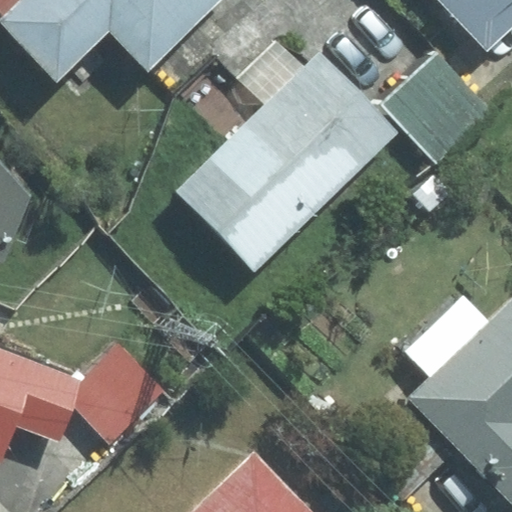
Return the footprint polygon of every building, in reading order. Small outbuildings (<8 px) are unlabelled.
[(0,0),(0,17),(57,77),(110,27),(149,68),(219,0),(0,0)] [(511,0),(442,0),(487,47),(511,23),(511,0)] [(264,105),(176,191),(255,272),(397,133),(318,54),(304,68),(277,40),(237,78),(264,105)] [(436,55),(383,104),(437,163),(491,114),(436,55)] [(0,255),(4,257),(11,237),(26,243),(42,202),(0,160),(0,255)] [(434,377),(412,397),(511,498),(511,302),(490,324),(464,298),(409,352),(434,377)] [(0,455),(13,420),(55,436),(77,380),(0,351),(0,455)] [(309,511),(254,455),(195,511),(309,511)]
